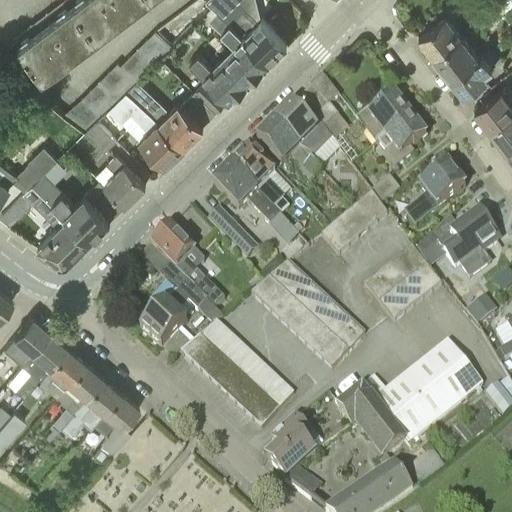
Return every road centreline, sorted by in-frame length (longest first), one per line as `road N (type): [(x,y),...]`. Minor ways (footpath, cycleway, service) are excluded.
road 1 (tertiary): [(347,20),(74,284)]
road 2 (residential): [(301,511),(87,315),(74,284)]
road 3 (residential): [(511,190),(365,1)]
